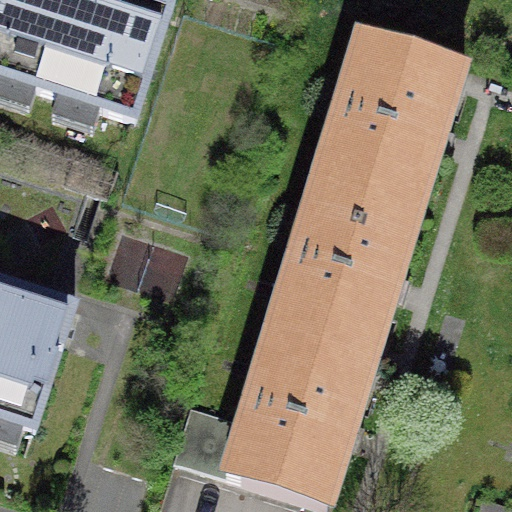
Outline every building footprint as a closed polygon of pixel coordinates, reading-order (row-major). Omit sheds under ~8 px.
[(171,15),(124,0),(0,0),(0,83),(135,127),(171,15)] [(319,190),(417,220),(462,70),(365,42),(319,190)] [(372,366),(417,220),(319,190),(274,337),(372,366)] [(75,314),(0,289),(0,426),(35,438),(75,314)] [(315,511),(327,511),(372,366),(274,337),(246,428),(227,485),(315,511)] [(173,467),(227,485),(246,428),(190,411),(173,467)] [(511,511),(511,509),(476,499),(472,511),(511,511)]
